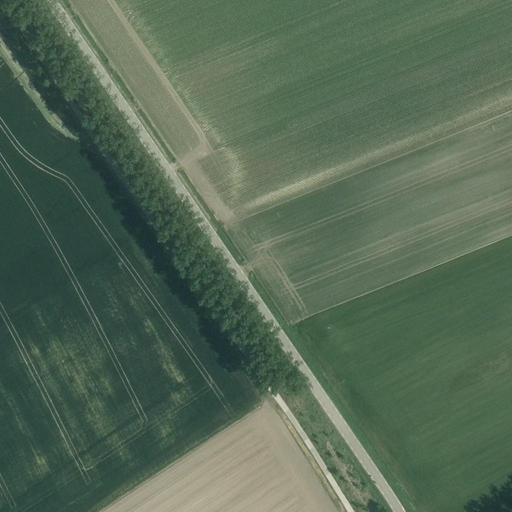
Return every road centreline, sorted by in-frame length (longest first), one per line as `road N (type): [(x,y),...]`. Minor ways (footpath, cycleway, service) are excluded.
road 1 (residential): [(4,0),(349,511)]
road 2 (tertiary): [(399,511),(56,0)]
